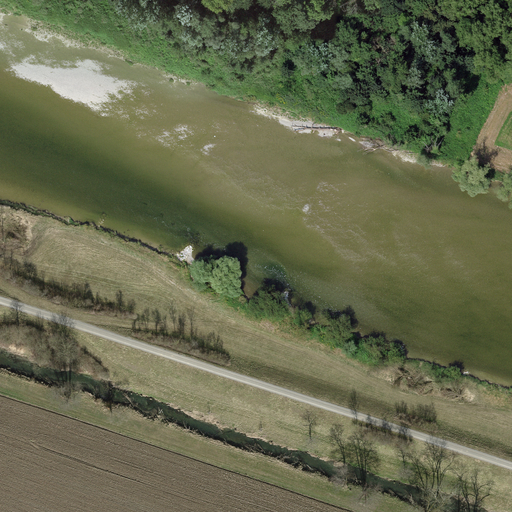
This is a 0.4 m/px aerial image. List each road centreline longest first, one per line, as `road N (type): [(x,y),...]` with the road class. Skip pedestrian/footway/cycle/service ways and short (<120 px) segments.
road 1 (track): [(0,268),(511,435)]
road 2 (track): [(0,300),(511,465)]
road 3 (track): [(0,283),(54,318),(192,332)]
